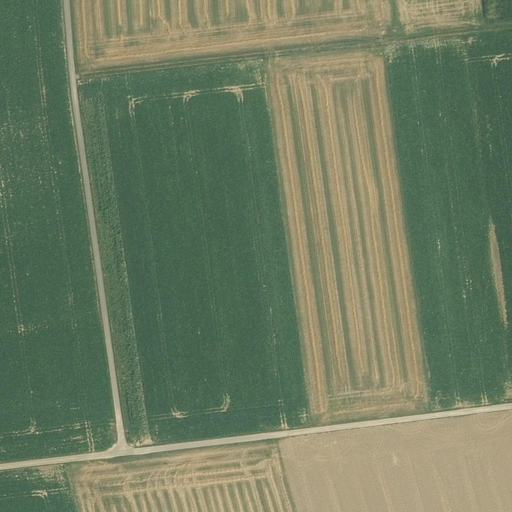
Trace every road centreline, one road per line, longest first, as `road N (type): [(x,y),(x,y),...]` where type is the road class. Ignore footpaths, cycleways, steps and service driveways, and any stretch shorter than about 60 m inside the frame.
road 1 (track): [(511,407),(0,467)]
road 2 (track): [(123,453),(65,0)]
road 3 (track): [(71,77),(511,24)]
